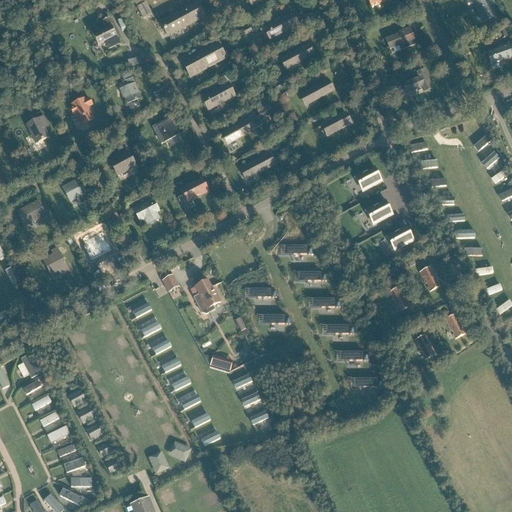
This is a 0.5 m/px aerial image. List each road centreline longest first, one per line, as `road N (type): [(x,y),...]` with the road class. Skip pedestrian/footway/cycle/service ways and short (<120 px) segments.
road 1 (unclassified): [(511,366),(388,137)]
road 2 (residential): [(143,270),(83,162),(34,179)]
road 3 (residential): [(242,216),(163,63)]
road 4 (unclassified): [(242,216),(388,137)]
road 5 (unclassified): [(0,346),(143,270)]
road 6 (unclassified): [(388,137),(330,0)]
